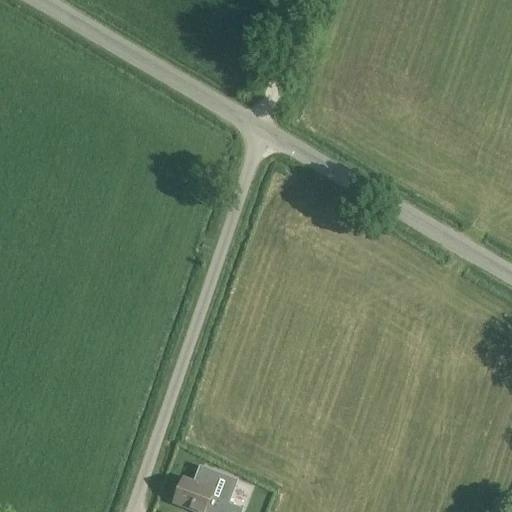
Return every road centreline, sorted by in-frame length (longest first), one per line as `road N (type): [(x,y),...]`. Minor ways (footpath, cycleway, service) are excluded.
road 1 (unclassified): [(262,131),(131,511)]
road 2 (unclassified): [(511,276),(262,131)]
road 3 (unclassified): [(262,131),(36,0)]
road 4 (track): [(301,0),(262,131)]
